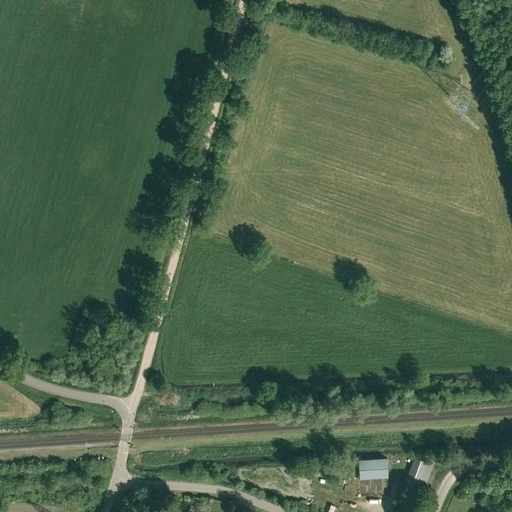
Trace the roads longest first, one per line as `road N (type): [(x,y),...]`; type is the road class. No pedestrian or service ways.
road 1 (track): [(142,378),(244,0)]
road 2 (unclassified): [(277,511),(225,492),(114,480)]
road 3 (unclassified): [(124,410),(38,386),(0,366)]
